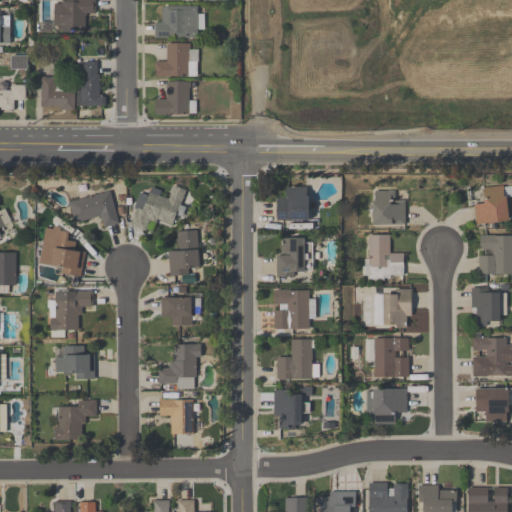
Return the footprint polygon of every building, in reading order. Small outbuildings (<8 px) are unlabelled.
[(86,32),(86,15),(96,15),(95,0),(53,0),(54,32),(86,32)] [(198,39),(198,6),(165,6),(165,18),(154,18),(154,39),(198,39)] [(0,44),(11,44),(11,17),(0,17),(0,44)] [(165,44),(165,62),(155,62),(155,77),(198,77),(198,44),(165,44)] [(80,108),(101,108),(101,64),(80,64),(80,108)] [(40,110),(74,111),(75,92),(57,92),(57,80),(41,79),(40,110)] [(155,116),(193,116),(193,82),(166,82),(166,99),(155,99),(155,116)] [(0,84),(0,110),(15,111),(15,101),(25,101),(26,85),(0,84)] [(483,188),(484,203),(475,204),(476,225),(511,222),(509,186),(483,188)] [(185,191),(172,187),(170,196),(150,190),(149,196),(139,194),(130,225),(147,230),(150,222),(174,228),(185,191)] [(277,222),(310,222),(310,187),(287,187),(287,198),(277,198),(277,222)] [(405,225),(405,201),(395,201),(395,191),(369,191),(369,225),(405,225)] [(69,201),(74,224),(99,218),(101,229),(119,225),(112,192),(69,201)] [(2,216),(3,215),(0,209),(0,237),(9,234),(2,216)] [(404,254),(392,254),(392,235),(368,235),(368,279),(404,279),(404,254)] [(478,275),(511,275),(511,235),(478,236),(478,275)] [(77,242),(47,237),(43,263),(64,267),(62,274),(81,278),(86,254),(75,252),(77,242)] [(312,267),(312,238),(277,238),(277,277),(304,277),(304,267),(312,267)] [(178,253),(168,254),(169,277),(201,274),(198,241),(177,242),(178,253)] [(17,253),(0,252),(0,291),(6,291),(6,284),(17,284),(17,253)] [(374,328),(412,328),(412,289),(382,289),(382,295),(374,295),(374,328)] [(506,316),(506,289),(471,289),(471,316),(479,316),(479,326),(498,326),(498,316),(506,316)] [(274,330),(308,330),(308,320),(316,320),(316,300),(308,300),(308,290),(274,290),(274,330)] [(93,291),(66,292),(66,298),(49,298),(50,334),(81,333),(81,310),(94,309),(93,291)] [(171,326),(192,326),(192,307),(200,307),(200,298),(161,298),(161,317),(171,317),(171,326)] [(374,367),(375,379),(409,378),(409,337),(364,337),(364,367),(374,367)] [(472,377),(506,377),(506,366),(511,366),(511,346),(507,347),(506,338),(472,338),(472,377)] [(312,360),(312,340),(288,340),(288,360),(276,360),(277,381),(319,380),(318,360),(312,360)] [(201,344),(170,344),(170,366),(159,366),(159,386),(190,386),(190,377),(201,377),(201,344)] [(85,346),(55,346),(55,378),(95,378),(95,356),(85,356),(85,346)] [(367,388),(366,423),(397,424),(397,413),(407,413),(407,389),(367,388)] [(511,389),(475,390),(475,413),(485,413),(485,424),(509,424),(509,402),(511,402),(511,389)] [(281,421),(281,430),(302,430),(302,390),(274,390),(274,420),(281,421)] [(192,435),(193,400),(160,400),(160,419),(170,419),(170,435),(192,435)] [(97,401),(77,401),(77,409),(55,410),(56,441),(85,441),(84,420),(97,419),(97,401)] [(370,485),(368,511),(407,511),(408,486),(370,485)] [(454,511),(455,488),(419,488),(418,511),(454,511)] [(467,488),(467,511),(508,511),(508,488),(467,488)] [(350,511),(351,511),(357,511),(357,494),(318,494),(317,511),(350,511)] [(306,511),(307,499),(285,499),(285,511),(306,511)] [(177,511),(196,511),(196,501),(178,500),(177,511)] [(170,511),(170,501),(151,501),(151,511),(170,511)] [(67,511),(67,503),(54,503),(53,511),(67,511)]
